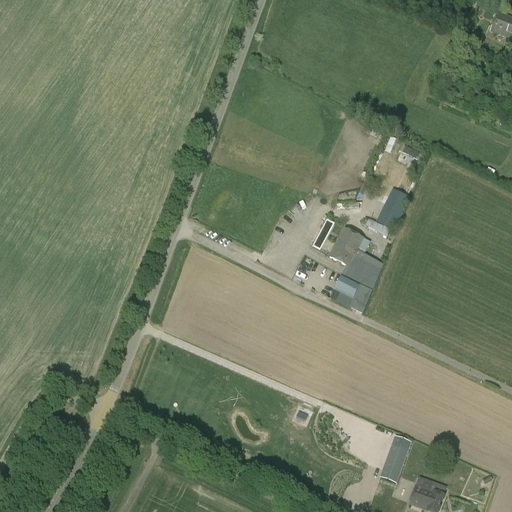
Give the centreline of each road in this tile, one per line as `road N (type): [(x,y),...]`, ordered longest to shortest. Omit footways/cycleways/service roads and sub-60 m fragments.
road 1 (unclassified): [(101,412),(179,229),(262,0)]
road 2 (unknown): [(179,229),(511,393)]
road 3 (unclassified): [(101,412),(296,511)]
road 4 (unclassified): [(0,470),(37,408),(67,400),(101,412)]
